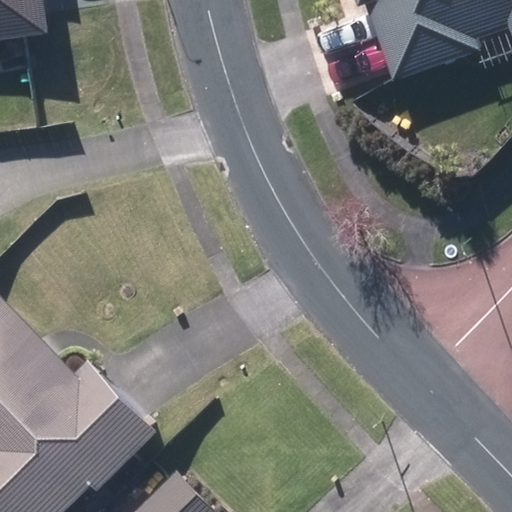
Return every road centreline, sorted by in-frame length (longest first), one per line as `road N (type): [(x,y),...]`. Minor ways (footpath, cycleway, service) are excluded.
road 1 (residential): [(418,371),(320,256),(252,157),(217,0)]
road 2 (residential): [(511,275),(418,371)]
road 3 (residential): [(511,467),(418,371)]
